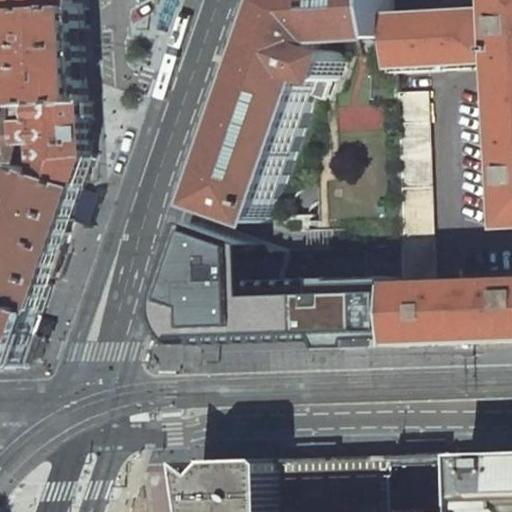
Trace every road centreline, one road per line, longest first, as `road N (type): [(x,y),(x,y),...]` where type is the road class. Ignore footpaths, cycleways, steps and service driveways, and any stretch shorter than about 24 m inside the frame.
road 1 (secondary): [(80,429),(171,434),(242,424),(511,419)]
road 2 (primary): [(80,429),(187,92)]
road 3 (residential): [(121,0),(125,72),(187,92)]
